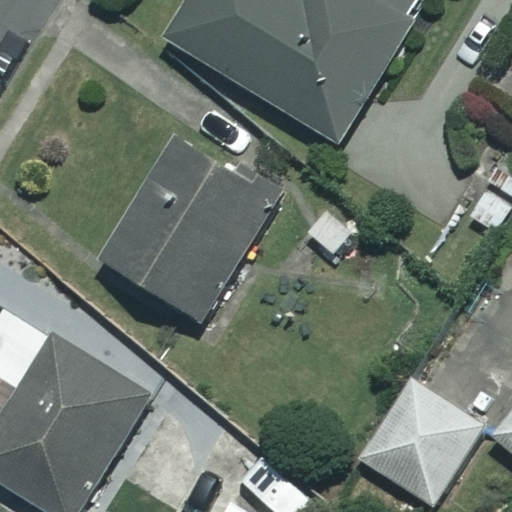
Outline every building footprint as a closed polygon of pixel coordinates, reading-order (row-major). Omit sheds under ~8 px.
[(197,0),(174,39),(340,140),(425,0),(197,0)] [(511,68),(496,91),(511,101),(511,68)] [(284,192),(186,132),(109,256),(207,317),(284,192)] [(366,237),(334,204),(306,232),(337,264),(366,237)] [(81,511),(157,398),(23,309),(0,344),(0,477),(51,511),(81,511)] [(487,427),(418,378),(364,455),(433,504),(487,427)] [(511,417),(499,434),(511,444),(511,417)]
